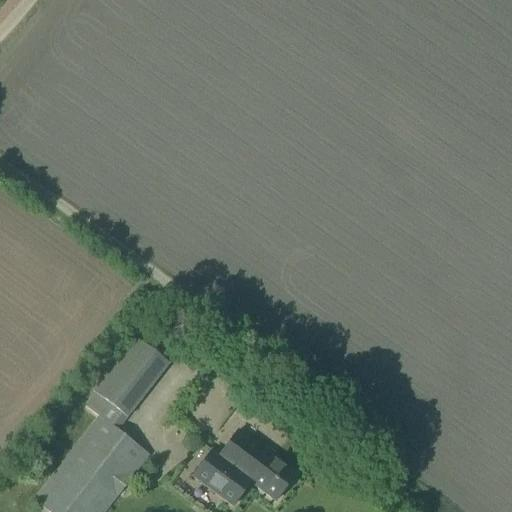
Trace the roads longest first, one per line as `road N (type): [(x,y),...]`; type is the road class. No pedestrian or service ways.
road 1 (unclassified): [(237,338),(0,160)]
road 2 (track): [(237,338),(459,511)]
